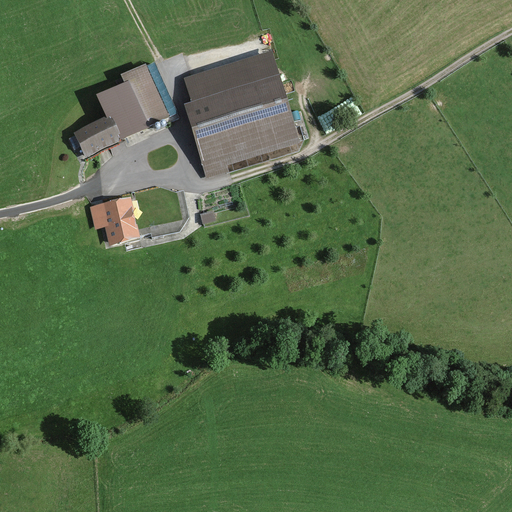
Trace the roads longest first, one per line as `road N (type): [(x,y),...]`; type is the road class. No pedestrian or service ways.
road 1 (track): [(511,32),(307,155),(208,189),(122,175),(0,213)]
road 2 (track): [(81,0),(84,98),(71,135),(84,188)]
